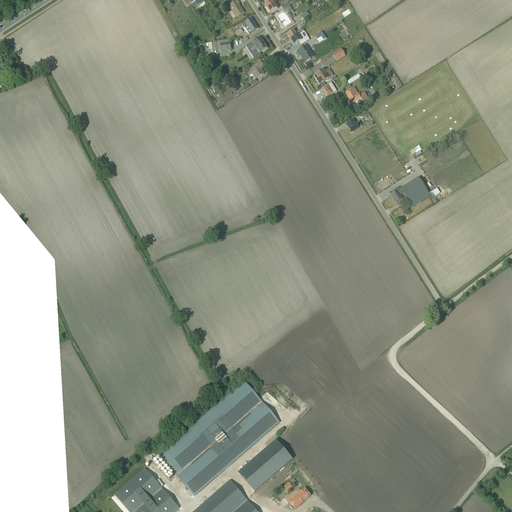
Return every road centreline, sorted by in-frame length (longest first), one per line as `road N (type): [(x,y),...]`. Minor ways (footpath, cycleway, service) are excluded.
road 1 (unclassified): [(250,0),(442,309)]
road 2 (track): [(495,459),(388,355),(511,250)]
